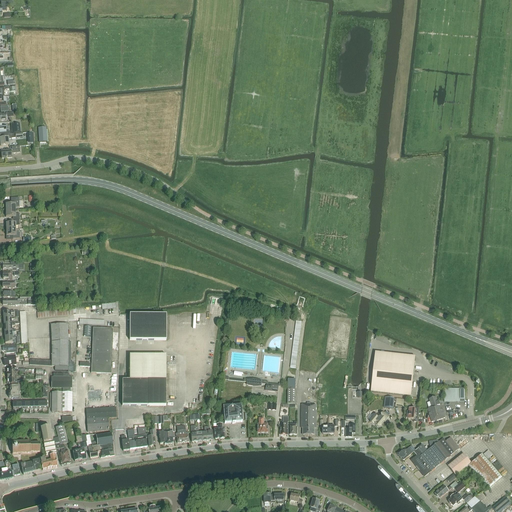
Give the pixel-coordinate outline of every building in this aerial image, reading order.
[(6,118),(14,117),(14,113),(6,114),(0,114),(0,120),(0,121),(7,121),(6,118)] [(14,134),(21,133),(20,124),(13,125),(14,134)] [(2,138),(0,138),(0,142),(0,146),(10,145),(9,140),(12,139),(15,138),(15,139),(23,138),(22,133),(5,135),(2,135),(2,138)] [(1,151),(2,159),(12,158),(11,154),(20,153),(19,147),(12,147),(12,150),(1,151)] [(6,211),(15,211),(15,207),(19,207),(19,198),(11,198),(11,204),(6,204),(6,211)] [(13,220),(20,220),(19,214),(15,214),(15,211),(6,211),(6,217),(12,217),(13,220)] [(20,226),(20,220),(13,220),(13,223),(6,223),(7,230),(16,229),(16,226),(20,226)] [(16,233),(16,229),(7,230),(7,236),(13,236),(13,239),(20,239),(20,233),(16,233)] [(3,265),(3,271),(12,271),(16,271),(16,269),(18,269),(18,266),(22,266),(22,262),(10,262),(10,265),(3,265)] [(3,272),(3,279),(8,279),(8,281),(12,281),(12,273),(3,272)] [(166,341),(166,316),(130,315),(130,341),(166,341)] [(52,343),(52,361),(52,367),(68,367),(68,342),(68,339),(69,339),(69,336),(68,336),(67,325),(51,325),(52,343)] [(91,327),(84,326),(83,336),(91,337),(91,327)] [(114,329),(94,328),(92,373),(112,374),(114,329)] [(6,354),(13,353),(17,353),(17,345),(8,346),(8,347),(3,347),(3,352),(6,352),(6,354)] [(371,393),(411,397),(415,357),(375,353),(371,393)] [(5,367),(16,366),(15,355),(6,356),(7,359),(4,360),(5,367)] [(166,406),(166,356),(130,356),(129,381),(122,381),(122,406),(166,406)] [(72,389),(72,378),(51,378),(51,389),(72,389)] [(279,386),(279,387),(266,385),(265,391),(278,393),(279,387),(281,387),(281,384),(279,383),(279,385),(279,386)] [(9,398),(18,398),(18,394),(20,394),(20,387),(10,387),(10,393),(9,393),(9,398)] [(296,405),(296,390),(288,389),(288,404),(296,405)] [(444,402),(465,402),(465,390),(444,390),(444,402)] [(62,413),(62,393),(52,393),(52,413),(62,413)] [(72,413),(72,393),(62,393),(62,413),(72,413)] [(429,408),(428,409),(432,422),(445,418),(441,404),(440,405),(439,402),(438,402),(436,397),(429,400),(431,407),(429,408)] [(394,399),(385,398),(384,408),(393,409),(393,407),(394,399)] [(403,408),(404,401),(397,400),(396,407),(403,408)] [(241,406),(233,407),(233,405),(223,405),(224,424),(242,423),(241,406)] [(303,436),(314,436),(314,429),(316,429),(316,405),(301,405),(301,429),(303,429),(303,436)] [(109,418),(117,418),(116,408),(86,410),(87,432),(109,431),(109,418)] [(415,408),(415,409),(409,408),(409,412),(407,412),(406,418),(408,419),(408,420),(414,420),(414,422),(418,423),(419,408),(415,408)] [(385,413),(382,414),(381,415),(381,416),(377,416),(375,414),(374,414),(372,416),(372,418),(370,421),(370,423),(373,425),(375,425),(378,428),(381,427),(382,427),(382,425),(384,423),(385,422),(389,418),(389,416),(388,415),(385,413)] [(258,433),(268,433),(268,424),(264,424),(264,419),(259,419),(259,425),(258,425),(258,433)] [(222,424),(221,424),(216,424),(217,427),(218,429),(214,430),(215,440),(218,439),(218,440),(220,440),(220,439),(224,439),(223,429),(222,429),(222,424)] [(352,438),(352,433),(355,434),(356,425),(350,425),(350,429),(346,429),(346,438),(352,438)] [(44,443),(46,457),(41,459),(41,460),(39,460),(40,464),(41,464),(42,471),(47,470),(53,469),(52,468),(57,467),(54,455),(54,454),(57,453),(54,441),(53,441),(50,426),(40,428),(43,443),(44,443)] [(54,439),(54,441),(57,453),(58,453),(61,466),(71,464),(67,450),(66,450),(65,447),(63,448),(63,445),(68,443),(63,426),(55,428),(58,438),(54,439)] [(167,445),(164,430),(162,430),(163,432),(158,433),(160,444),(164,444),(164,445),(167,445)] [(172,430),(164,430),(167,445),(173,444),(172,440),(175,439),(174,433),(173,433),(173,432),(172,430)] [(114,456),(113,445),(111,433),(96,436),(96,442),(97,444),(98,455),(100,454),(101,458),(114,456)] [(87,442),(86,436),(81,436),(82,443),(77,444),(78,448),(79,448),(79,450),(72,452),(74,462),(86,460),(85,452),(84,449),(87,448),(86,442),(87,442)] [(121,437),(122,441),(123,452),(130,451),(130,450),(128,440),(127,441),(126,437),(121,437)] [(433,472),(445,462),(449,459),(451,457),(451,456),(460,449),(451,438),(446,442),(444,438),(439,442),(438,440),(429,442),(430,447),(431,447),(431,448),(428,451),(423,445),(418,448),(419,449),(414,453),(417,457),(412,461),(425,477),(430,473),(433,471),(433,472)] [(88,446),(90,459),(98,457),(98,455),(97,444),(96,442),(91,443),(92,445),(88,446)] [(32,454),(40,454),(40,444),(31,445),(31,444),(12,444),(12,455),(32,455),(32,454)] [(397,454),(403,461),(415,452),(412,447),(407,450),(402,451),(397,454)] [(484,455),(487,459),(492,455),(488,451),(484,455)] [(464,454),(452,463),(448,467),(456,477),(468,466),(488,489),(502,477),(483,454),(471,464),(464,454)] [(23,475),(41,471),(39,464),(40,464),(39,460),(32,462),(21,464),(23,475)] [(0,481),(13,479),(12,477),(14,477),(20,476),(20,474),(18,464),(12,465),(12,467),(12,468),(11,468),(11,465),(7,461),(5,463),(6,469),(1,470),(2,474),(0,474),(0,481)] [(457,478),(454,475),(447,481),(449,484),(457,478)] [(461,484),(454,490),(458,494),(465,488),(461,484)] [(444,486),(436,494),(436,495),(437,497),(439,497),(440,499),(449,492),(449,491),(452,489),(450,487),(447,489),(444,486)] [(454,495),(453,495),(451,496),(451,498),(452,499),(449,501),(450,502),(450,503),(452,506),(453,505),(454,506),(457,504),(457,505),(459,505),(460,503),(463,500),(462,499),(456,493),(454,495)] [(469,497),(467,494),(462,499),(464,501),(467,504),(474,498),(472,495),(469,497)] [(265,504),(273,504),(273,496),(271,496),(271,495),(265,495),(265,504)] [(302,506),(303,502),(299,501),(300,497),(292,495),(290,501),(299,503),(298,505),(302,506)] [(284,496),(273,496),(273,504),(275,504),(275,502),(277,502),(278,505),(283,505),(283,502),(284,502),(284,496)] [(467,510),(466,508),(460,511),(469,511),(472,510),(473,511),(488,511),(489,511),(475,497),(474,498),(467,504),(470,508),(467,510)] [(500,511),(511,504),(506,498),(492,509),(494,511),(500,511)] [(311,508),(310,511),(311,511),(316,511),(317,511),(319,511),(321,507),(318,506),(320,501),(313,499),(311,508)]
